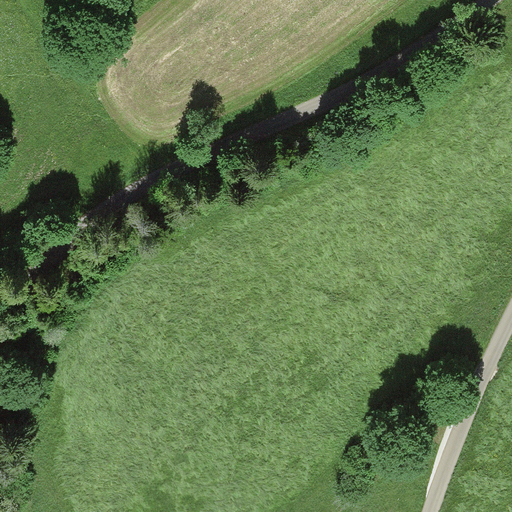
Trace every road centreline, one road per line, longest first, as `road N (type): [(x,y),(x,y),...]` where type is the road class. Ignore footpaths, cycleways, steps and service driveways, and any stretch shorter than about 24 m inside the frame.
road 1 (unclassified): [(489,0),(352,94),(0,295)]
road 2 (unclassified): [(434,511),(467,410),(511,317)]
